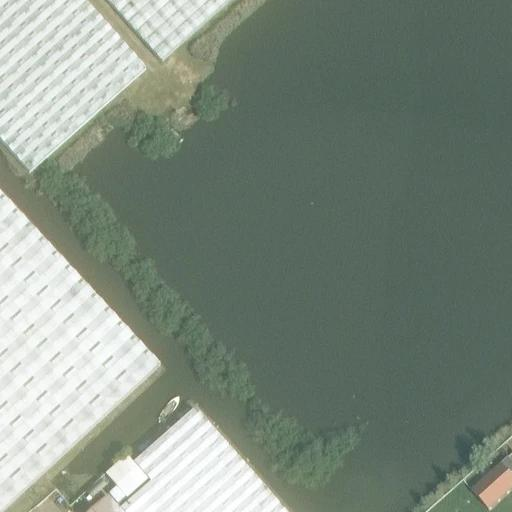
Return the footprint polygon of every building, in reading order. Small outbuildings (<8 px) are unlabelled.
[(82,0),(0,0),(0,143),(28,175),(145,70),(82,0)] [(102,0),(160,64),(231,0),(102,0)] [(0,511),(5,511),(43,478),(157,370),(0,199),(0,511)] [(283,511),(205,423),(194,411),(132,465),(126,458),(107,476),(127,499),(145,482),(146,481),(149,484),(118,511),(119,511),(283,511)] [(511,463),(508,459),(471,493),(488,511),(489,511),(511,491),(511,478),(510,476),(511,473),(511,463)] [(73,503),(81,511),(86,511),(115,486),(105,475),(73,503)] [(115,490),(107,497),(115,506),(123,499),(115,490)] [(106,497),(89,511),(119,511),(118,511),(118,510),(106,497)]
